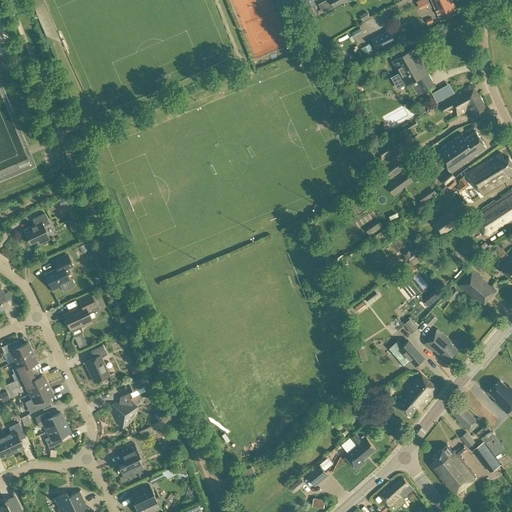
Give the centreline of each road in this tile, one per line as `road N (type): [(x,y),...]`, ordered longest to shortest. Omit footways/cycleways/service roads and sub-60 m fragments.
road 1 (tertiary): [(401,456),(511,319)]
road 2 (residential): [(84,458),(91,427),(39,315)]
